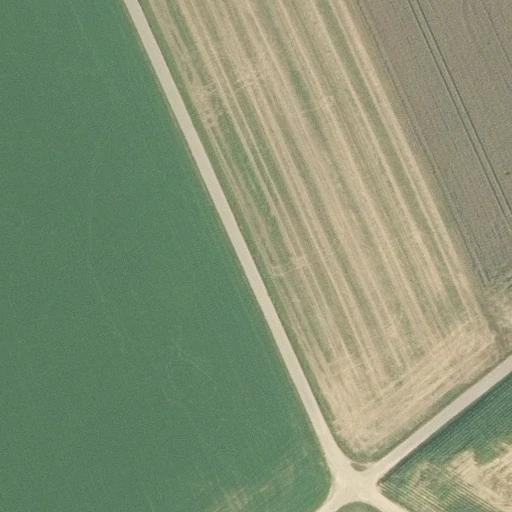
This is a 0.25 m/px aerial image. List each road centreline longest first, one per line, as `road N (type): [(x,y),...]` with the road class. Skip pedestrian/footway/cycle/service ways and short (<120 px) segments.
road 1 (track): [(361,491),(341,471),(129,0)]
road 2 (track): [(361,491),(511,371)]
